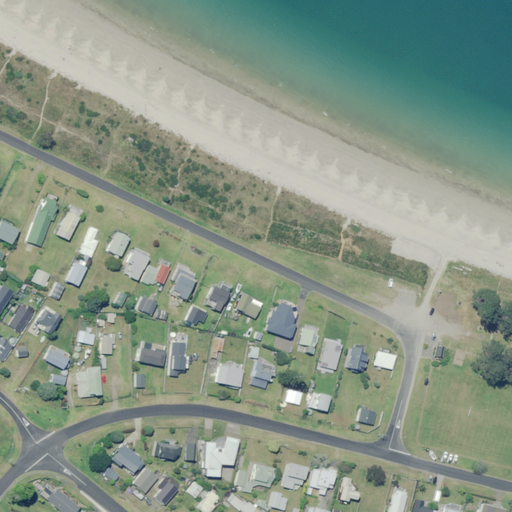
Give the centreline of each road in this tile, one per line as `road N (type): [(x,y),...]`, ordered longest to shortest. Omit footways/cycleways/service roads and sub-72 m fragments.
road 1 (residential): [(386,455),(408,367),(404,333),(0,135)]
road 2 (residential): [(40,448),(108,417),(188,410),(386,455)]
road 3 (residential): [(386,455),(511,487)]
